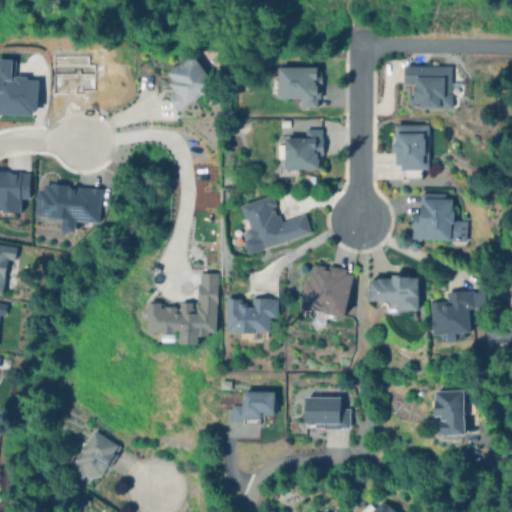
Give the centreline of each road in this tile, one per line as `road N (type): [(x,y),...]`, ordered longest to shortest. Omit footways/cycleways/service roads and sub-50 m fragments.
road 1 (residential): [(356,219),(360,51)]
road 2 (residential): [(360,51),(376,44),(511,47)]
road 3 (residential): [(249,511),(256,487),(276,468),(351,456)]
